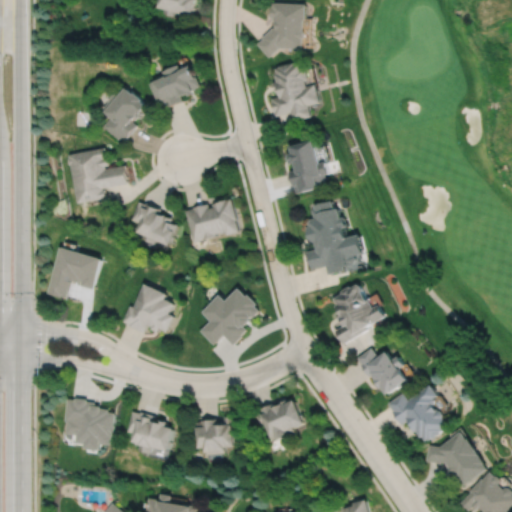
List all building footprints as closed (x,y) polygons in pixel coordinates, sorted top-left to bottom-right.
[(157,0),(156,5),(163,7),(162,12),(174,15),(175,10),(191,14),(194,0),(157,0)] [(281,47),(295,47),(295,49),(300,49),(300,47),(304,47),(305,37),(306,36),(306,29),(305,28),(305,17),(307,17),(308,2),(273,1),(273,5),(272,5),(271,16),(274,16),(274,21),(277,21),(277,26),(274,26),(262,36),(263,38),(258,43),(270,56),(281,47)] [(296,61),(279,65),(280,66),(277,67),(278,73),(276,73),(278,81),(275,82),(277,90),(280,89),(281,95),(273,97),(274,100),(273,101),(276,112),(277,112),(277,115),(293,111),(295,120),(313,115),(310,104),(322,101),(318,83),(309,85),(307,79),(311,78),(308,67),(306,67),(304,60),(296,62),(296,61)] [(177,63),(161,71),(163,75),(148,82),(161,110),(169,106),(169,107),(184,100),(181,95),(188,92),(189,95),(195,92),(194,88),(201,85),(190,63),(180,68),(177,63)] [(125,86),(118,95),(115,92),(112,95),(111,94),(108,98),(109,98),(107,100),(108,101),(103,107),(105,109),(104,111),(111,116),(103,126),(121,142),(126,136),(127,137),(138,125),(133,120),(137,116),(139,118),(144,113),(142,112),(148,105),(141,100),(142,99),(134,91),(133,93),(125,86)] [(315,139),(292,145),(294,152),(290,153),(292,163),(296,162),(298,169),(290,170),(294,186),(295,185),(297,193),(320,187),(320,184),(329,182),(327,174),(330,173),(327,160),(321,162),(315,139)] [(105,147),(69,153),(70,156),(68,158),(69,163),(71,164),(78,202),(106,197),(105,189),(102,189),(102,188),(129,183),(126,164),(105,168),(105,165),(110,164),(108,157),(106,157),(105,147)] [(232,198),(227,199),(227,198),(218,201),(218,202),(213,203),(214,207),(210,208),(209,203),(194,206),(194,208),(186,210),(194,242),(217,236),(216,233),(226,231),(227,234),(239,231),(236,219),(237,219),(232,198)] [(354,256),(365,253),(360,234),(347,237),(345,227),(348,226),(345,216),(341,217),(339,207),(335,208),(333,200),(315,205),(316,208),(313,209),(315,218),(312,218),(309,219),(310,222),(311,226),(309,227),(310,233),(309,233),(311,243),(316,242),(318,249),(307,251),(312,269),(326,266),(328,274),(344,270),(344,266),(355,264),(358,258),(354,256)] [(139,201),(131,219),(140,223),(136,231),(142,234),(141,238),(153,243),(155,239),(169,245),(177,224),(171,222),(173,217),(164,214),(164,215),(159,213),(161,208),(146,202),(146,204),(139,201)] [(144,283),(134,307),(131,305),(124,321),(130,324),(130,325),(145,332),(149,324),(153,326),(151,329),(159,332),(160,328),(168,331),(174,316),(169,313),(174,303),(165,299),(167,294),(144,283)] [(343,293),(335,298),(339,304),(337,305),(341,312),(337,314),(341,321),(343,320),(346,325),(336,330),(341,338),(342,338),(345,344),(370,329),(369,327),(388,316),(381,304),(375,308),(371,300),(369,301),(364,292),(364,289),(362,285),(360,284),(354,287),(351,286),(343,290),(343,293)] [(238,288),(225,301),(219,294),(202,311),(211,321),(201,331),(215,345),(225,335),(235,345),(244,336),(243,335),(249,330),(246,326),(252,320),(251,319),(254,316),(255,317),(261,311),(256,306),(258,304),(249,294),(247,296),(238,288)] [(374,348),(359,358),(372,377),(375,374),(379,380),(378,381),(383,388),(384,388),(389,395),(393,392),(394,393),(403,387),(402,386),(411,380),(403,369),(407,366),(400,356),(395,360),(390,353),(389,353),(387,350),(379,356),(374,348)] [(437,401),(436,399),(440,396),(433,385),(411,400),(406,393),(390,403),(395,411),(394,412),(403,425),(410,420),(413,424),(411,425),(416,433),(418,431),(422,438),(424,437),(427,441),(430,439),(430,441),(435,438),(435,439),(443,434),(442,433),(445,431),(444,430),(451,426),(446,418),(446,416),(443,412),(439,411),(435,405),(437,405),(437,401)] [(70,399),(67,421),(69,421),(68,433),(79,435),(78,443),(86,444),(86,449),(98,451),(99,444),(110,446),(111,436),(112,436),(113,434),(114,434),(115,426),(114,426),(115,413),(109,413),(109,410),(101,409),(101,407),(95,406),(96,402),(90,402),(90,400),(78,398),(78,400),(70,399)] [(255,413),(262,428),(267,426),(273,439),(277,437),(279,441),(298,433),(295,429),(306,424),(296,401),(289,404),(287,400),(281,403),(282,405),(277,407),(275,403),(261,409),(262,411),(255,413)] [(132,411),(127,432),(134,433),(132,443),(134,443),(134,444),(139,445),(138,451),(150,454),(152,448),(168,452),(174,429),(167,427),(168,422),(160,420),(159,423),(155,421),(156,416),(141,412),(140,414),(132,411)] [(196,423),(198,449),(205,449),(205,453),(207,453),(207,455),(226,453),(226,452),(227,452),(226,448),(236,447),(235,442),(237,442),(237,437),(235,437),(235,428),(236,428),(235,416),(225,417),(226,422),(218,422),(218,419),(202,420),(202,422),(196,423)] [(448,463),(451,467),(450,468),(454,474),(455,474),(460,481),(461,481),(466,487),(491,470),(487,465),(488,464),(471,440),(470,441),(464,432),(442,447),(431,445),(429,461),(443,464),(444,462),(448,463)] [(498,477),(494,473),(487,480),(486,479),(473,492),(474,493),(463,503),(471,511),(476,507),(480,511),(483,508),(486,511),(485,511),(511,511),(511,489),(510,489),(508,491),(503,485),(505,483),(504,480),(501,477),(498,477)] [(150,499),(147,511),(198,511),(199,507),(185,505),(184,507),(170,505),(171,497),(161,495),(160,501),(150,499)] [(322,511),(370,511),(367,501),(355,504),(355,507),(346,509),(345,506),(322,511)] [(123,511),(113,503),(105,511),(123,511)]
